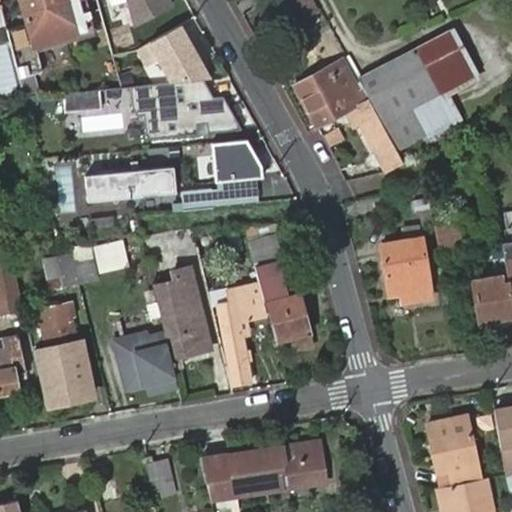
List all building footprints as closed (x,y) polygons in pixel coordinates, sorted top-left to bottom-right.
[(70,0),(21,0),(29,24),(6,30),(6,31),(18,77),(41,71),(36,53),(56,48),(54,40),(65,37),(67,44),(90,37),(85,20),(92,18),(90,11),(75,15),(70,0)] [(128,0),(136,26),(173,5),(170,0),(128,0)] [(291,0),(303,21),(319,12),(311,0),(291,0)] [(216,77),(184,23),(156,39),(179,80),(208,77),(216,77)] [(450,29),(434,38),(458,82),(474,73),(450,29)] [(54,40),(56,48),(67,44),(65,37),(54,40)] [(458,82),(434,38),(413,50),(438,94),(458,82)] [(139,51),(151,75),(164,68),(152,44),(139,51)] [(438,94),(413,50),(360,79),(371,98),(386,124),(438,94)] [(340,59),(296,83),(294,85),(316,126),(319,124),(352,107),(349,102),(362,95),(340,59)] [(179,80),(133,86),(135,105),(138,114),(146,113),(147,131),(151,137),(200,132),(199,122),(208,121),(209,131),(243,127),(228,99),(219,96),(208,77),(179,80)] [(72,91),(74,111),(99,108),(97,89),(72,91)] [(72,91),(60,93),(62,112),(74,111),(72,91)] [(454,125),(438,94),(386,124),(402,153),(454,125)] [(395,150),(367,99),(359,104),(365,116),(362,118),(360,123),(379,158),(395,150)] [(258,156),(247,138),(212,141),(216,180),(252,176),(259,176),(258,156)] [(178,193),(175,167),(87,176),(89,201),(144,196),(144,194),(160,193),(160,195),(178,193)] [(216,180),(218,206),(255,202),(252,176),(216,180)] [(182,196),(189,209),(214,206),(212,187),(182,191),(182,196)] [(89,218),(91,236),(117,233),(115,215),(89,218)] [(460,215),(437,219),(442,253),(465,249),(460,215)] [(268,222),(244,225),(275,336),(288,332),(290,337),(309,332),(298,294),(288,297),(268,222)] [(190,232),(176,235),(179,260),(195,258),(190,232)] [(94,240),(96,268),(128,266),(125,237),(94,240)] [(410,292),(412,301),(432,298),(423,239),(382,245),(389,296),(401,293),(410,292)] [(88,245),(72,248),(73,253),(80,283),(95,280),(88,245)] [(80,283),(73,253),(41,259),(48,289),(80,283)] [(0,254),(0,313),(18,308),(2,254),(0,254)] [(174,280),(153,286),(164,332),(170,357),(208,348),(191,276),(188,277),(185,268),(171,271),(174,280)] [(480,320),(511,315),(511,293),(510,282),(502,284),(500,276),(473,281),(480,320)] [(265,316),(259,286),(227,292),(229,305),(221,306),(218,309),(232,385),(251,382),(241,331),(246,330),(245,320),(265,316)] [(402,303),(412,301),(410,292),(401,293),(402,303)] [(61,333),(72,332),(66,304),(37,308),(43,344),(62,340),(61,333)] [(146,331),(115,339),(126,386),(147,381),(156,380),(159,389),(177,385),(170,357),(164,332),(147,336),(146,331)] [(73,338),(72,332),(61,333),(62,340),(73,338)] [(288,332),(275,336),(277,341),(290,337),(288,332)] [(0,392),(16,391),(12,375),(24,373),(16,335),(0,338),(2,349),(0,349),(0,392)] [(79,342),(32,352),(44,406),(91,396),(79,342)] [(147,381),(150,391),(159,389),(156,380),(147,381)] [(511,403),(492,407),(497,444),(511,440),(511,403)] [(443,486),(483,474),(467,414),(437,421),(444,453),(435,455),(443,486)] [(284,427),(261,431),(265,450),(268,463),(288,459),(284,427)] [(265,450),(227,455),(237,496),(322,483),(317,441),(287,446),(288,459),(268,463),(265,450)] [(227,455),(200,459),(210,502),(237,496),(227,455)] [(145,467),(152,494),(157,492),(160,500),(174,497),(165,462),(145,467)] [(110,475),(92,480),(101,508),(118,503),(110,475)] [(494,511),(487,477),(443,486),(448,511),(494,511)] [(140,511),(155,511),(152,498),(138,501),(140,511)] [(19,511),(15,499),(0,502),(0,511),(19,511)]
